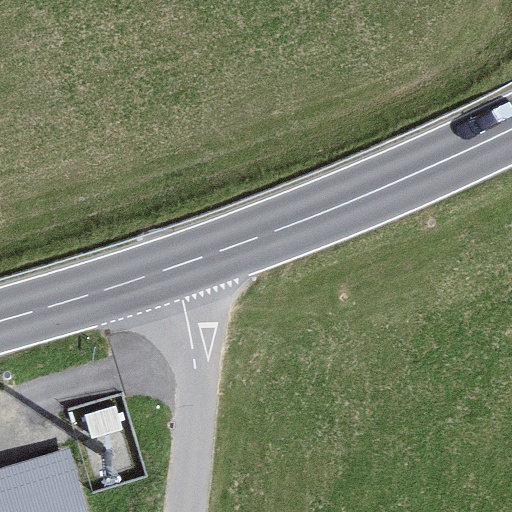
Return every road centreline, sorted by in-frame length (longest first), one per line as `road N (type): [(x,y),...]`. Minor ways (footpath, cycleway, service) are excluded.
road 1 (secondary): [(511,142),(206,271)]
road 2 (residential): [(206,271),(186,511)]
road 3 (secondary): [(206,271),(0,333)]
